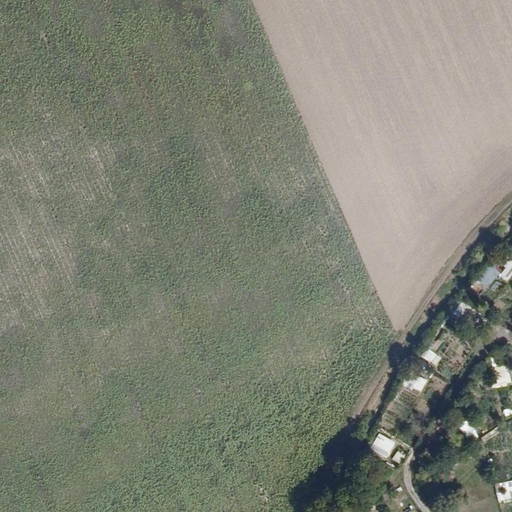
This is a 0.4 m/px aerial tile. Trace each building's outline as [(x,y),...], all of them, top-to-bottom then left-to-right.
[(506,282),(511,272),(511,252),(502,247),(479,284),(487,288),(495,275),(506,282)] [(462,301),(451,312),(460,321),(471,310),(462,301)] [(418,354),(428,363),(434,355),(423,347),(418,354)] [(504,366),(492,367),(494,380),(506,379),(504,366)] [(402,384),(419,392),(425,380),(408,373),(402,384)] [(462,414),(452,421),(466,441),(476,435),(462,414)] [(379,433),(372,449),(390,457),(398,442),(379,433)] [(393,459),(400,464),(407,456),(399,450),(393,459)] [(511,479),(492,485),(497,501),(511,496),(511,479)]
